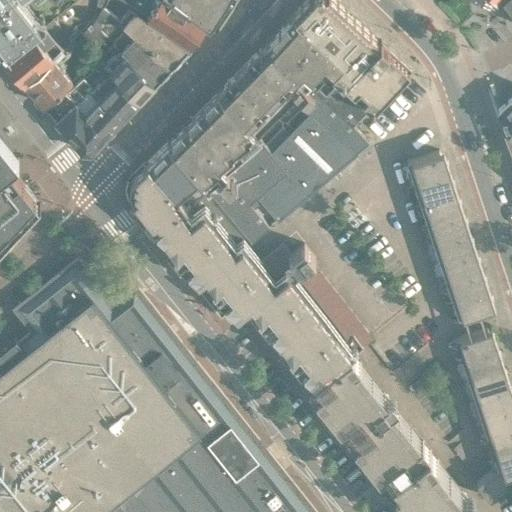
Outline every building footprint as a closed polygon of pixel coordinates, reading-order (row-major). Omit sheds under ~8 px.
[(0,0),(0,46),(5,53),(2,55),(3,56),(42,23),(70,0),(0,0)] [(97,0),(97,4),(100,5),(101,0),(123,0),(190,44),(206,21),(174,0),(97,0)] [(183,0),(208,18),(209,19),(214,22),(219,16),(220,13),(229,0),(183,0)] [(303,0),(292,12),(279,27),(328,72),(330,69),(342,80),(379,40),(335,0),(303,0)] [(511,0),(500,0),(499,1),(508,13),(511,9),(511,0)] [(154,82),(171,64),(134,33),(119,20),(103,6),(91,18),(95,22),(115,42),(154,82)] [(134,33),(171,64),(187,46),(130,8),(119,20),(134,33)] [(3,56),(24,81),(53,58),(64,49),(42,23),(3,56)] [(95,23),(86,32),(97,43),(106,35),(95,23)] [(367,109),(328,72),(279,27),(265,42),(353,124),(367,109)] [(380,39),(379,40),(342,80),(372,108),(410,69),(387,48),(388,47),(380,39)] [(103,61),(138,99),(154,82),(115,42),(103,54),(106,58),(103,61)] [(368,140),(353,124),(265,42),(258,49),(256,47),(245,58),(247,60),(235,72),(233,70),(222,82),(224,84),(185,123),(168,140),(167,140),(198,177),(209,190),(251,239),(251,240),(269,225),(250,202),(259,195),(278,217),(331,172),(290,132),(271,152),(256,134),(295,95),(311,111),(294,128),(335,169),(368,140)] [(72,79),(53,58),(24,81),(43,103),(72,79)] [(102,60),(84,76),(122,116),(138,99),(103,61),(102,60)] [(122,116),(84,76),(83,75),(65,91),(106,133),(122,116)] [(92,147),(106,133),(65,91),(47,107),(56,118),(55,118),(80,147),(92,147)] [(508,137),(511,145),(511,96),(498,108),(508,137)] [(0,245),(16,229),(40,203),(39,202),(9,165),(18,157),(0,134),(0,245)] [(195,214),(204,208),(235,248),(242,242),(244,244),(251,239),(209,190),(192,204),(182,192),(198,177),(167,140),(148,160),(195,214)] [(407,159),(413,180),(450,168),(443,147),(407,159)] [(242,242),(235,248),(204,208),(195,214),(148,160),(134,174),(131,177),(130,181),(129,185),(129,189),(131,192),(133,196),(143,209),(139,212),(155,231),(158,228),(174,249),(171,251),(186,271),(190,268),(204,286),(241,256),(242,248),(241,247),(244,244),(242,242)] [(450,168),(413,180),(420,199),(456,187),(450,168)] [(420,199),(426,219),(462,207),(456,187),(420,199)] [(432,238),(448,233),(469,226),(462,207),(426,219),(432,238)] [(469,226),(448,233),(432,238),(439,257),(475,245),(469,226)] [(303,377),(309,384),(351,351),(371,335),(311,260),(315,257),(303,242),(291,252),(282,242),(265,255),(269,259),(261,266),(257,261),(209,300),(220,313),(240,297),(246,305),(254,299),(260,300),(262,303),(257,307),(256,306),(255,307),(256,308),(251,312),(248,314),(268,340),(272,337),(283,351),(280,354),(300,379),(303,377)] [(445,277),(482,265),(475,245),(439,257),(445,277)] [(0,511),(308,511),(278,474),(275,476),(259,455),(261,453),(260,452),(234,418),(236,417),(226,405),(218,395),(209,384),(211,382),(172,333),(160,318),(136,289),(114,306),(97,285),(77,259),(46,283),(48,285),(25,303),(26,303),(22,306),(38,327),(25,337),(22,333),(0,350),(0,511)] [(488,284),(482,265),(445,277),(452,296),(488,284)] [(458,316),(495,305),(488,284),(452,296),(458,316)] [(455,337),(462,357),(498,345),(491,325),(455,337)] [(498,345),(462,357),(468,376),(504,364),(498,345)] [(395,398),(394,397),(392,396),(391,396),(389,396),(388,396),(387,397),(383,392),(360,363),(360,362),(351,351),(309,384),(388,483),(430,450),(422,439),(421,440),(397,410),(398,410),(394,405),(395,405),(395,403),(396,402),(396,401),(396,400),(395,399),(395,398)] [(511,384),(504,364),(468,376),(474,396),(511,384)] [(481,415),(511,404),(511,387),(511,384),(474,396),(481,415)] [(511,426),(511,404),(481,415),(487,435),(511,426)] [(493,454),(511,447),(511,426),(487,435),(493,454)] [(511,447),(493,454),(497,466),(492,468),(476,481),(489,497),(511,479),(511,447)] [(437,459),(430,450),(388,483),(410,511),(478,511),(472,504),(473,503),(474,502),(474,500),(474,499),(474,498),(474,497),(473,496),(472,496),(471,495),(470,494),(469,494),(468,494),(467,494),(466,495),(465,495),(462,490),(461,491),(437,460),(437,459)]
